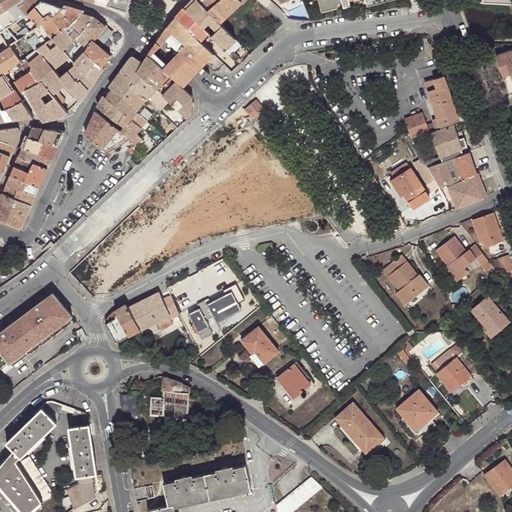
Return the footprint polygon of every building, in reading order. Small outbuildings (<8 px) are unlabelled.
[(3,0),(0,2),(0,9),(2,13),(21,0),(3,0)] [(0,14),(0,31),(8,27),(27,14),(20,6),(25,2),(26,0),(21,0),(2,13),(0,14)] [(29,13),(43,1),(43,0),(26,0),(25,2),(20,6),(27,14),(29,13)] [(127,13),(131,0),(111,0),(109,7),(127,13)] [(226,51),(237,41),(220,23),(208,10),(198,0),(191,0),(184,8),(209,33),(221,45),(226,51)] [(205,0),(198,0),(208,10),(212,7),(205,0)] [(220,23),(242,2),(240,0),(219,0),(212,7),(208,10),(220,23)] [(319,0),(322,11),(338,7),(339,1),(342,0),(345,6),(351,5),(352,6),(368,6),(388,0),(319,0)] [(31,16),(46,2),(43,1),(29,13),(31,16)] [(44,44),(53,38),(65,29),(72,23),(60,11),(63,8),(61,8),(46,2),(31,16),(40,26),(33,30),(44,44)] [(60,11),(72,23),(82,13),(83,14),(86,12),(65,5),(61,8),(63,8),(60,11)] [(209,33),(184,8),(176,16),(201,41),(209,33)] [(53,38),(64,50),(79,35),(96,17),(83,14),(82,13),(72,23),(65,29),(53,38)] [(201,41),(176,16),(169,24),(185,38),(204,54),(203,58),(210,66),(218,58),(201,41)] [(64,50),(75,62),(84,50),(93,40),(94,41),(95,40),(96,40),(108,27),(99,19),(98,20),(96,17),(79,35),(64,50)] [(185,38),(169,24),(167,26),(165,28),(156,42),(148,55),(171,76),(172,76),(175,79),(186,90),(187,91),(210,66),(203,58),(204,54),(185,38)] [(0,34),(0,52),(9,46),(15,42),(19,40),(8,27),(0,31),(0,33),(0,34)] [(66,84),(80,101),(89,91),(94,84),(75,62),(64,50),(53,38),(44,44),(37,49),(60,76),(60,77),(66,84)] [(93,40),(84,50),(103,67),(103,66),(111,55),(94,41),(93,40)] [(9,46),(0,52),(0,55),(10,71),(20,63),(20,62),(9,46)] [(20,63),(27,73),(31,70),(41,83),(44,81),(62,103),(66,100),(58,90),(66,84),(60,77),(60,76),(37,49),(26,58),(20,62),(20,63)] [(84,50),(75,62),(94,84),(96,80),(105,68),(103,66),(103,67),(84,50)] [(511,51),(496,57),(503,78),(511,75),(511,80),(511,51)] [(231,55),(236,61),(240,58),(234,52),(231,55)] [(0,74),(1,76),(5,74),(10,71),(0,55),(0,74)] [(171,76),(148,55),(143,64),(138,72),(145,79),(151,73),(155,77),(150,83),(157,89),(171,76)] [(138,72),(143,64),(133,56),(122,71),(135,82),(131,86),(147,101),(148,99),(157,89),(150,83),(155,77),(151,73),(145,79),(138,72)] [(15,81),(23,93),(27,91),(41,83),(31,70),(27,73),(15,81)] [(135,82),(122,71),(110,87),(114,90),(138,112),(147,101),(131,86),(135,82)] [(0,88),(10,81),(5,74),(1,76),(0,77),(0,88)] [(511,80),(511,75),(503,78),(508,95),(511,94),(511,80)] [(187,91),(186,90),(175,79),(166,88),(164,85),(172,76),(171,76),(157,89),(167,98),(170,102),(185,115),(194,106),(195,98),(187,91)] [(422,114),(404,120),(409,133),(407,134),(410,139),(458,121),(443,76),(424,82),(436,119),(431,120),(432,123),(426,125),(422,114)] [(0,88),(0,94),(2,98),(15,89),(12,83),(10,81),(0,88)] [(41,83),(27,91),(32,101),(44,122),(59,118),(69,112),(62,103),(44,81),(41,83)] [(2,98),(7,108),(14,105),(23,100),(15,89),(2,98)] [(167,98),(157,89),(148,99),(158,108),(167,98)] [(142,128),(149,121),(148,120),(138,112),(114,90),(107,98),(125,113),(135,122),(142,128)] [(107,98),(105,96),(99,107),(110,118),(118,123),(125,113),(107,98)] [(158,108),(148,99),(147,101),(138,112),(148,120),(158,108)] [(14,105),(7,108),(14,121),(33,117),(23,100),(14,105)] [(263,112),(255,102),(243,111),(251,121),(263,112)] [(189,118),(192,115),(194,113),(194,106),(185,115),(189,118)] [(0,122),(14,121),(7,108),(3,110),(1,107),(0,107),(0,122)] [(106,154),(129,141),(127,137),(122,133),(106,120),(97,112),(97,113),(85,135),(106,154)] [(130,127),(135,122),(125,113),(118,123),(125,129),(128,125),(130,127)] [(129,141),(130,141),(142,128),(135,122),(130,127),(128,125),(125,129),(122,133),(127,137),(129,141)] [(440,158),(424,164),(426,166),(468,151),(462,134),(457,135),(453,126),(432,134),(440,158)] [(0,129),(0,138),(16,145),(21,135),(20,134),(19,128),(0,129)] [(29,136),(40,140),(45,129),(33,128),(29,136)] [(45,129),(40,140),(45,141),(59,145),(65,132),(45,129)] [(45,141),(40,140),(29,136),(24,147),(39,153),(45,141)] [(0,149),(12,155),(16,145),(0,138),(0,149)] [(265,139),(262,141),(270,150),(274,146),(268,139),(266,138),(265,139)] [(59,145),(45,141),(39,153),(53,158),(59,145)] [(24,147),(16,166),(30,171),(34,163),(39,153),(24,147)] [(0,149),(0,160),(8,164),(12,155),(0,149)] [(488,170),(481,149),(468,153),(475,174),(476,174),(488,170)] [(468,153),(468,151),(426,166),(427,168),(468,153)] [(34,163),(49,169),(53,158),(39,153),(34,163)] [(435,182),(439,188),(447,185),(475,174),(468,153),(427,168),(435,182)] [(424,164),(421,158),(413,163),(427,186),(435,182),(427,168),(426,166),(424,164)] [(26,181),(41,187),(49,169),(34,163),(30,171),(16,166),(12,175),(26,181)] [(390,174),(394,179),(404,195),(408,202),(424,192),(406,164),(390,174)] [(491,178),(488,170),(476,174),(480,182),(491,178)] [(449,191),(455,209),(485,197),(480,182),(476,174),(475,174),(447,185),(449,191)] [(12,175),(8,184),(22,189),(26,181),(12,175)] [(404,195),(394,179),(390,182),(400,198),(404,195)] [(22,189),(37,195),(41,187),(26,181),(22,189)] [(8,184),(4,193),(32,205),(37,195),(22,189),(8,184)] [(439,188),(442,194),(449,191),(447,185),(439,188)] [(32,205),(4,193),(4,192),(0,200),(0,219),(22,228),(32,205)] [(502,241),(493,213),(473,220),(480,243),(484,241),(485,247),(502,241)] [(488,261),(475,244),(466,251),(454,235),(435,250),(447,265),(445,266),(457,280),(469,271),(466,266),(475,258),(481,267),(488,261)] [(100,246),(74,273),(90,287),(104,273),(103,272),(107,267),(104,264),(111,256),(100,246)] [(418,275),(402,255),(383,271),(399,291),(396,293),(405,305),(429,286),(419,274),(418,275)] [(511,271),(511,269),(507,256),(493,261),(496,270),(500,269),(502,274),(511,271)] [(200,308),(189,313),(198,334),(210,328),(207,321),(213,317),(216,323),(241,311),(237,303),(243,301),(236,286),(224,292),(226,296),(208,305),(206,301),(198,305),(200,308)] [(128,309),(140,331),(164,318),(165,318),(169,316),(170,317),(178,313),(177,310),(169,295),(161,299),(158,293),(128,309)] [(0,336),(0,365),(4,371),(73,317),(62,305),(60,302),(53,295),(0,336)] [(490,338),(509,322),(488,297),(471,311),(486,330),(484,331),(490,338)] [(105,323),(117,343),(140,331),(128,309),(125,305),(114,312),(109,316),(105,323)] [(241,340),(253,354),(256,353),(264,363),(279,352),(259,327),(241,340)] [(81,342),(88,339),(83,332),(83,330),(76,333),(81,342)] [(256,353),(253,354),(250,357),(258,368),(264,363),(256,353)] [(464,386),(473,379),(456,358),(436,374),(450,392),(462,383),(464,386)] [(310,385),(295,365),(278,377),(294,397),(310,385)] [(168,379),(164,378),(162,391),(162,397),(150,396),(150,415),(161,416),(161,417),(187,420),(190,388),(183,386),(182,384),(168,379)] [(415,432),(438,412),(420,390),(396,409),(415,432)] [(135,400),(135,395),(120,396),(123,419),(142,417),(141,410),(143,409),(142,399),(135,400)] [(367,446),(380,434),(354,403),(335,418),(353,439),(357,436),(367,446)] [(52,404),(42,408),(57,423),(62,407),(52,404)] [(42,408),(7,442),(15,450),(22,457),(29,450),(45,435),(57,423),(42,408)] [(75,411),(70,425),(90,424),(85,414),(75,411)] [(77,477),(98,473),(94,452),(90,424),(70,425),(73,446),(76,468),(77,477)] [(47,437),(45,435),(29,450),(31,452),(33,450),(34,449),(47,437)] [(22,457),(15,450),(0,467),(0,489),(19,511),(35,511),(45,504),(42,502),(19,463),(17,461),(22,457)] [(29,456),(19,463),(42,502),(55,496),(29,456)] [(511,469),(505,460),(484,475),(499,494),(511,484),(511,469)] [(217,472),(204,475),(209,498),(250,489),(245,466),(234,468),(233,465),(216,469),(217,472)] [(100,485),(98,473),(77,477),(79,483),(68,489),(74,508),(96,497),(95,486),(100,485)] [(209,498),(204,475),(193,477),(192,474),(175,478),(175,481),(164,483),(169,506),(173,506),(209,498)] [(277,511),(291,511),(322,488),(322,487),(311,477),(276,505),(277,511)] [(154,497),(152,486),(146,487),(148,498),(154,497)]
